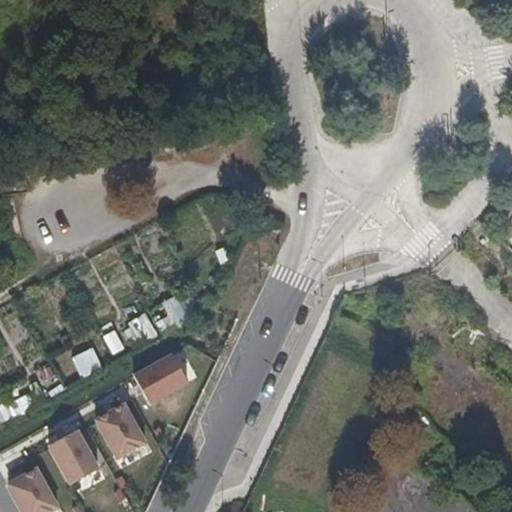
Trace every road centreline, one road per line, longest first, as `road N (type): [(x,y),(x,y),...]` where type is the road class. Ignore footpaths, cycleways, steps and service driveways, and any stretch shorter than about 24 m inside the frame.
road 1 (residential): [(189,511),(341,183)]
road 2 (residential): [(341,183),(361,185),(395,160),(422,120),(437,68),(423,32),(390,0)]
road 3 (residential): [(289,39),(298,114),(319,169),(341,183)]
